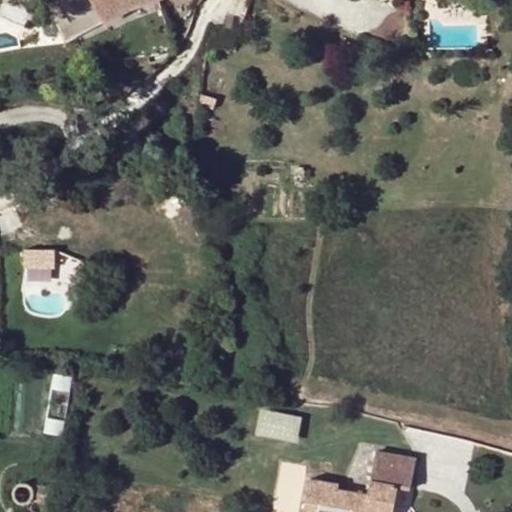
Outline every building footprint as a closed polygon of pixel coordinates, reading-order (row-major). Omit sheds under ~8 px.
[(78,16),(69,0),(68,0),(51,11),(60,26),(78,16)] [(93,41),(110,32),(105,23),(124,12),(141,6),(153,0),(69,0),(78,16),(93,41)] [(162,9),(159,0),(153,0),(141,6),(145,15),(162,9)] [(205,22),(203,25),(224,30),(228,15),(246,18),(251,0),(220,0),(218,4),(205,22)] [(124,12),(105,23),(110,32),(130,21),(124,12)] [(25,249),(25,267),(58,266),(57,248),(25,249)] [(258,433),(299,440),(304,415),(263,408),(258,433)] [(377,450),(372,481),(398,486),(398,488),(410,490),(417,457),(377,450)] [(398,488),(398,486),(372,481),(368,495),(337,489),(338,484),(310,480),(306,499),(394,509),(398,488)] [(48,499),(48,489),(33,488),(34,491),(34,494),(34,498),(48,499)] [(393,511),(394,509),(306,499),(303,511),(393,511)]
